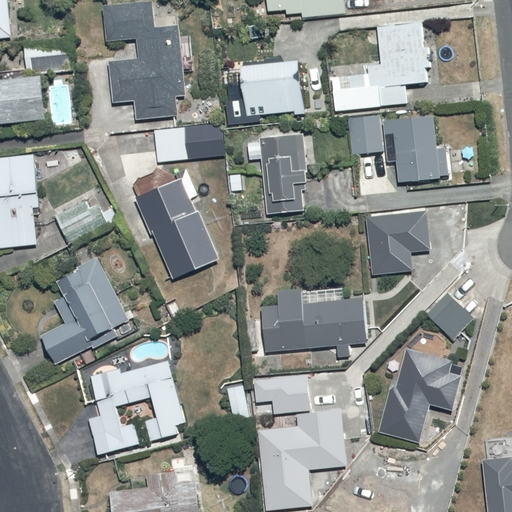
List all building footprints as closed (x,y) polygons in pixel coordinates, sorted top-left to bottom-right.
[(0,0),(0,40),(19,39),(15,0),(0,0)] [(271,0),(271,10),(308,10),(307,0),(326,0),(326,18),(366,18),(366,0),(271,0)] [(111,39),(142,39),(142,60),(117,60),(117,102),(142,102),(142,118),(180,118),(180,97),(190,97),(190,24),(166,24),(166,4),(111,4),(111,39)] [(411,82),(431,82),(430,20),(384,21),(385,64),(373,65),(373,75),(338,76),(339,106),(412,105),(411,82)] [(30,39),(33,73),(78,69),(76,36),(30,39)] [(264,113),(310,113),(310,66),(251,66),(251,101),(233,101),(233,123),(264,123),(264,113)] [(50,75),(0,79),(0,125),(54,121),(50,75)] [(386,115),(353,118),(357,154),(390,151),(386,115)] [(392,134),(401,134),(403,181),(452,180),(452,147),(442,147),(441,115),(391,116),(392,134)] [(228,125),(160,128),(162,161),(230,159),(228,125)] [(309,136),(253,140),(254,161),(266,160),(267,165),(275,164),(277,195),(280,195),(281,202),(303,201),(302,183),(312,183),(309,136)] [(0,196),(45,193),(42,154),(0,157),(0,196)] [(187,174),(171,182),(164,169),(133,185),(180,278),(227,254),(187,174)] [(45,193),(0,196),(0,248),(43,244),(40,207),(46,206),(45,193)] [(100,197),(61,218),(75,244),(114,224),(100,197)] [(434,248),(431,209),(371,214),(375,274),(416,270),(414,249),(434,248)] [(71,320),(47,334),(63,362),(136,320),(100,259),(51,287),(71,320)] [(347,286),(310,289),(283,292),(284,305),(260,307),(261,312),(268,311),(272,350),(341,344),(342,356),(354,355),(353,344),(374,342),(370,299),(349,301),(347,286)] [(476,316),(452,293),(432,314),(455,337),(476,316)] [(454,360),(413,349),(403,387),(396,385),(384,431),(428,443),(438,403),(458,409),(467,377),(451,373),(454,360)] [(104,455),(184,434),(182,425),(191,423),(175,360),(127,373),(125,365),(96,373),(108,414),(94,418),(104,455)] [(251,384),(232,387),(237,419),(255,417),(251,384)] [(279,402),(255,427),(283,456),(316,424),(298,405),(289,412),(279,402)] [(511,511),(511,456),(488,458),(492,511),(511,511)] [(119,491),(120,511),(204,511),(201,465),(152,468),(153,488),(119,491)]
